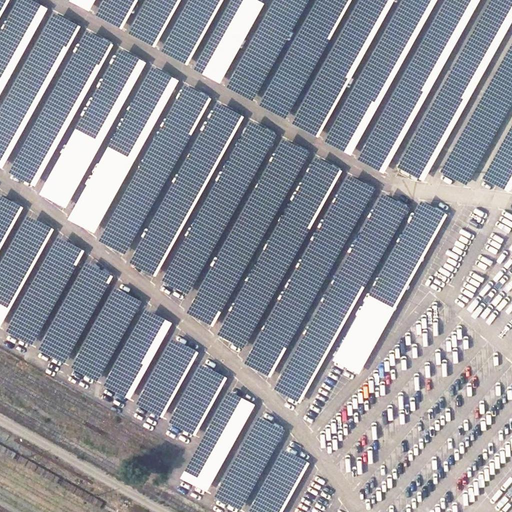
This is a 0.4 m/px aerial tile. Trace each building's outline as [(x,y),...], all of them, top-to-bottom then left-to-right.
[(102,0),(96,14),(125,27),(137,0),(102,0)] [(157,45),(178,0),(151,0),(146,10),(140,7),(128,31),(157,45)] [(192,62),(218,0),(188,0),(180,20),(175,18),(161,49),(192,62)] [(246,32),(262,0),(229,0),(225,9),(231,12),(229,16),(230,17),(227,23),(246,32)] [(410,136),(398,169),(426,180),(438,146),(410,136)] [(485,149),(473,142),(469,150),(455,142),(439,170),(466,184),(485,149)] [(69,360),(84,322),(50,309),(50,310),(19,298),(5,334),(69,360)] [(0,305),(0,325),(11,304),(3,300),(0,305)] [(86,337),(69,364),(94,381),(112,354),(86,337)] [(368,353),(362,351),(357,361),(347,357),(352,347),(339,342),(330,362),(359,374),(368,353)] [(297,404),(314,367),(299,360),(303,351),(292,346),(270,392),(297,404)] [(115,360),(102,383),(161,417),(184,377),(178,373),(174,380),(164,374),(161,379),(148,371),(147,372),(125,360),(122,364),(115,360)] [(181,394),(167,419),(194,434),(207,409),(181,394)] [(220,476),(212,500),(246,511),(280,511),(284,502),(287,511),(291,511),(292,509),(293,509),(298,494),(295,495),(309,456),(294,451),(290,442),(284,440),(279,452),(272,454),(278,439),(275,432),(269,434),(250,442),(246,453),(248,460),(230,467),(229,472),(220,476)]
